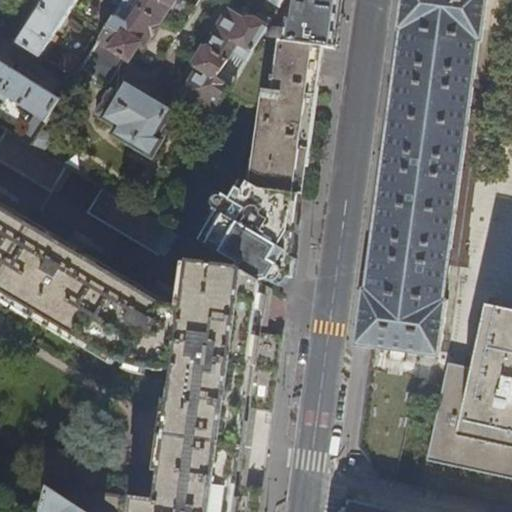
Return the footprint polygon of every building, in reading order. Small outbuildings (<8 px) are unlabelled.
[(43,0),(17,43),(40,57),(76,0),(43,0)] [(81,68),(108,86),(125,60),(128,62),(139,46),(143,48),(170,7),(172,8),(177,0),(145,0),(146,1),(135,18),(120,8),(81,68)] [(293,0),(291,19),(287,19),(286,28),(269,26),(267,28),(262,37),(322,46),(336,48),(340,24),(342,0),(293,0)] [(266,0),(280,8),(284,0),(266,0)] [(372,347),(440,356),(447,301),(444,301),(453,233),(479,41),(481,41),(486,0),(403,0),(399,30),(402,30),(390,122),(387,138),(380,187),(366,290),(364,290),(363,296),(359,329),(357,345),(372,347)] [(262,37),(267,28),(254,20),(243,21),(229,12),(195,66),(198,68),(183,93),(215,113),(228,92),(236,78),(222,69),(232,52),(247,61),(262,37)] [(322,47),(322,46),(262,37),(247,61),(236,78),(228,92),(248,105),(262,107),(253,183),(262,189),(302,195),(305,170),(317,84),(322,47)] [(0,92),(46,122),(61,99),(0,60),(0,92)] [(114,133),(152,156),(163,139),(157,136),(174,108),(127,80),(105,118),(118,127),(114,133)] [(67,164),(43,150),(32,144),(6,128),(0,138),(0,160),(51,191),(67,164)] [(41,129),(32,144),(43,150),(49,140),(49,133),(41,129)] [(253,183),(239,175),(228,195),(224,192),(220,192),(217,193),(213,197),(211,201),(212,206),(215,209),(218,211),(199,244),(240,268),(264,282),(276,290),(282,278),(287,270),(285,269),(294,253),(299,219),(302,195),(262,189),(253,183)] [(0,289),(119,361),(120,359),(128,364),(138,367),(175,370),(158,500),(83,490),(74,503),(82,508),(87,511),(258,511),(260,501),(262,488),(236,483),(246,409),(272,413),(282,337),(256,333),(264,282),(240,268),(190,262),(184,307),(163,305),(169,295),(153,285),(149,291),(83,252),(87,246),(70,236),(67,242),(0,202),(0,201),(3,196),(0,193),(0,289)] [(511,312),(485,306),(471,368),(445,362),(425,457),(430,458),(469,467),(511,476),(511,312)] [(87,511),(82,508),(74,503),(50,487),(44,511),(87,511)]
